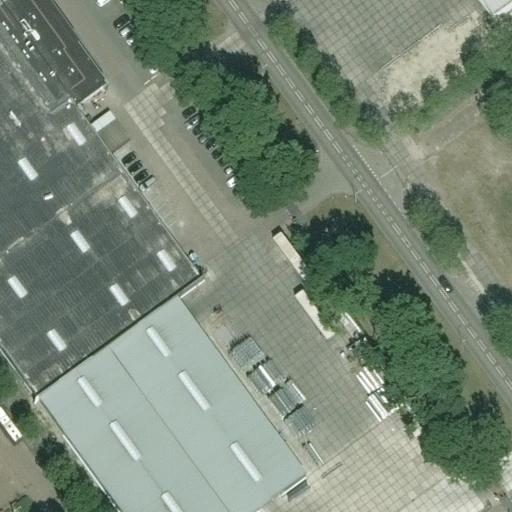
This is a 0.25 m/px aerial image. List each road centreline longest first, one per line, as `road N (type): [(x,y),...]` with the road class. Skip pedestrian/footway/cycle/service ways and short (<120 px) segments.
road 1 (unclassified): [(511,389),(367,188)]
road 2 (unclassified): [(367,188),(228,0)]
road 3 (unclassified): [(367,188),(511,86)]
